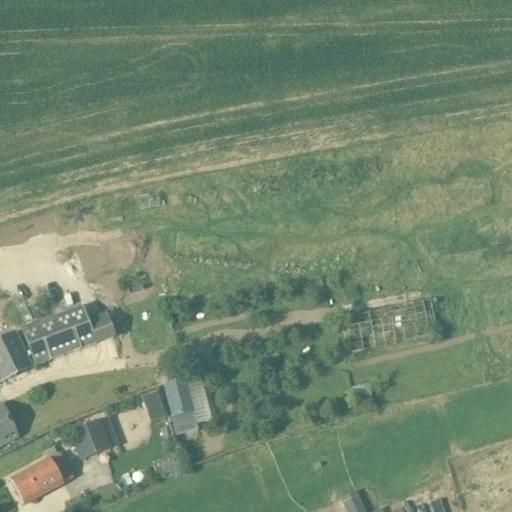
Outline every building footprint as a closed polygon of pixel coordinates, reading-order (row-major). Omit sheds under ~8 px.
[(430,301),(344,318),(350,356),(430,339),(428,330),(436,329),(430,301)] [(81,308),(20,330),(34,368),(114,339),(105,315),(86,322),(81,308)] [(14,333),(0,340),(0,383),(0,384),(32,369),(14,333)] [(186,381),(164,387),(172,420),(195,414),(186,381)] [(356,411),(374,407),(368,385),(350,389),(356,411)] [(141,401),(149,426),(164,421),(156,396),(141,401)] [(0,449),(17,441),(0,407),(0,449)] [(79,463),(117,448),(107,420),(85,428),(68,435),(79,463)] [(73,480),(59,456),(10,484),(23,509),(73,480)] [(339,501),(344,511),(364,511),(356,493),(339,501)]
